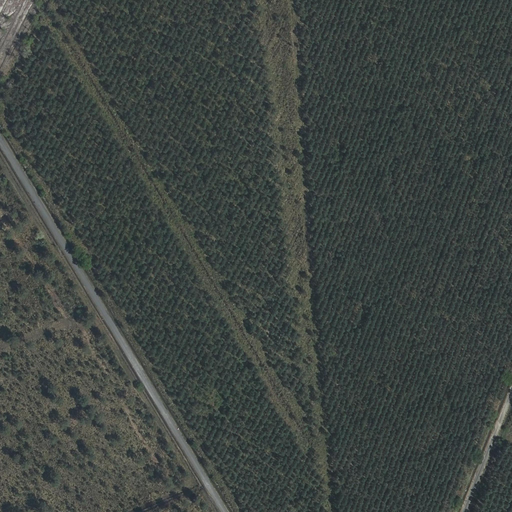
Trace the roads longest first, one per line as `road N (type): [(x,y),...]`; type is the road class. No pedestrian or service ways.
road 1 (unclassified): [(0,137),(226,511)]
road 2 (unclassified): [(466,511),(511,400)]
